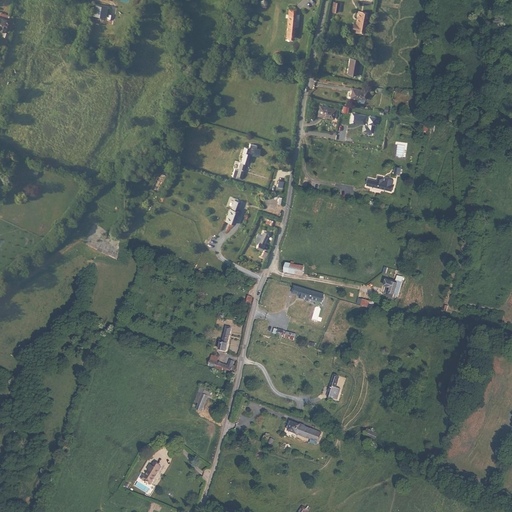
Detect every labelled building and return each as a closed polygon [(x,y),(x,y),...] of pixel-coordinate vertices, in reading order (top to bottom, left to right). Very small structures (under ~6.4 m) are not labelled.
[(285,38),(293,39),(294,28),(296,28),(297,22),(294,22),(295,11),(287,10),(285,38)] [(358,10),(356,20),(366,22),(368,12),(358,10)] [(366,22),(356,20),(356,22),(353,21),(352,29),(355,29),(364,31),(366,22)] [(347,73),(356,74),(358,58),(349,57),(347,73)] [(368,90),(353,88),(351,96),(366,99),(368,90)] [(320,105),(319,113),(318,115),(334,118),(336,108),(320,105)] [(239,161),(245,163),(246,163),(249,154),(242,152),(239,161)] [(239,161),(234,178),(240,179),(245,163),(239,161)] [(367,186),(391,192),(394,181),(386,179),(386,180),(385,184),(383,184),(384,180),(384,179),(379,178),(378,183),(368,180),(367,186)] [(229,208),(224,220),(234,224),(238,211),(236,210),(239,202),(233,200),(230,209),(229,208)] [(255,246),(254,247),(256,248),(261,250),(264,245),(263,245),(268,234),(263,232),(256,246),(255,246)] [(291,264),(288,263),(286,263),(284,272),(284,273),(287,274),(288,272),(302,276),(304,268),(293,265),(294,263),(292,262),(291,264)] [(379,281),(386,283),(382,294),(387,296),(387,295),(389,296),(389,294),(388,293),(390,288),(392,282),(393,279),(381,275),(379,281)] [(324,302),(325,295),(311,291),(309,290),(304,289),(301,299),(306,300),(306,297),(324,302)] [(221,343),(219,350),(225,352),(230,330),(225,329),(222,343),(221,343)] [(295,341),(297,335),(284,332),(283,338),(295,341)] [(302,343),(307,345),(309,338),(297,335),(295,341),(303,343),(302,343)] [(217,362),(211,361),(209,366),(225,371),(230,373),(234,362),(229,361),(227,366),(217,362)] [(336,388),(339,378),(334,376),(334,379),(328,396),(337,399),(341,389),(336,388)] [(203,394),(205,388),(202,387),(196,401),(199,403),(203,394)] [(218,393),(205,388),(203,394),(209,396),(216,399),(218,393)] [(209,396),(203,394),(199,403),(197,409),(203,411),(209,396)] [(317,442),(321,433),(305,427),(306,426),(300,424),(300,425),(292,422),(288,431),(299,435),(317,442)] [(367,429),(364,435),(375,441),(378,434),(367,429)] [(151,466),(148,471),(149,472),(146,478),(143,476),(141,480),(150,486),(160,469),(154,465),(152,467),(151,466)]
